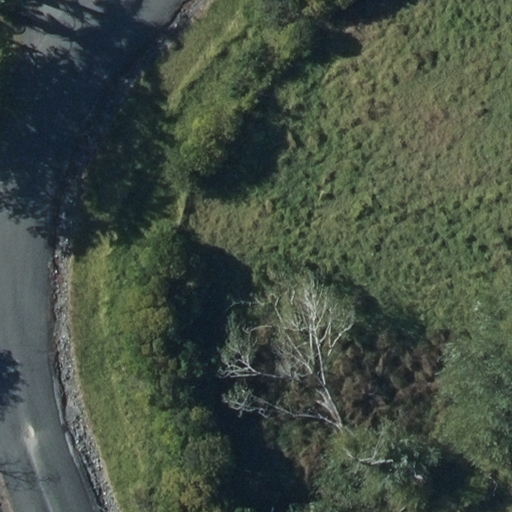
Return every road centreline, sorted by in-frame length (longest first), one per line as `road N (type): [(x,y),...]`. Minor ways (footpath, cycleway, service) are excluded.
road 1 (residential): [(78,0),(31,54),(0,159)]
road 2 (residential): [(0,373),(46,511)]
